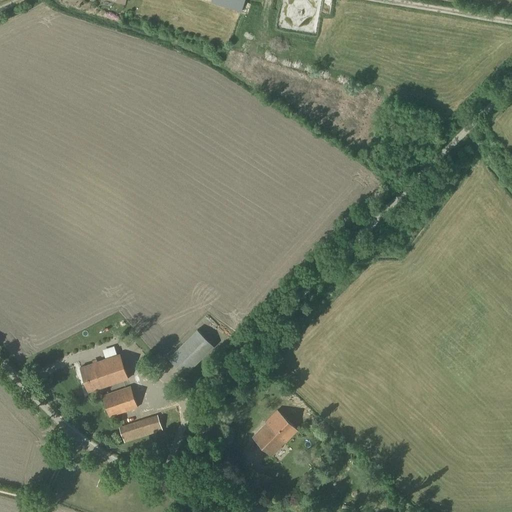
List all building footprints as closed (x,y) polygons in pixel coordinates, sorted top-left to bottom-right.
[(185,375),(215,347),(199,330),(169,359),(185,375)] [(88,393),(106,387),(128,379),(119,354),(80,368),(88,393)] [(109,417),(138,408),(131,386),(102,396),(109,417)] [(271,457),(297,430),(278,411),(252,438),(271,457)] [(124,443),(162,431),(157,416),(139,421),(119,427),(124,443)] [(226,454),(235,436),(232,435),(235,429),(225,424),(209,457),(219,462),(223,453),(226,454)] [(263,499),(272,479),(249,467),(238,487),(263,499)]
